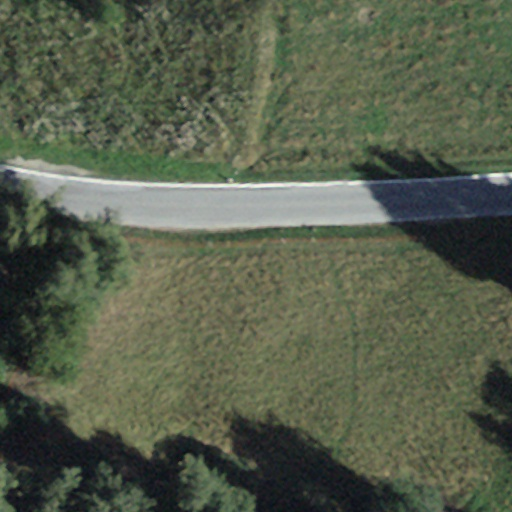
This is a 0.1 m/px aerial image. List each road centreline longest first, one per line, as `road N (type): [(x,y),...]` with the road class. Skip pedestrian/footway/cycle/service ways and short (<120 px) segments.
road 1 (tertiary): [(511,192),(194,204),(0,187)]
road 2 (track): [(126,511),(0,497)]
